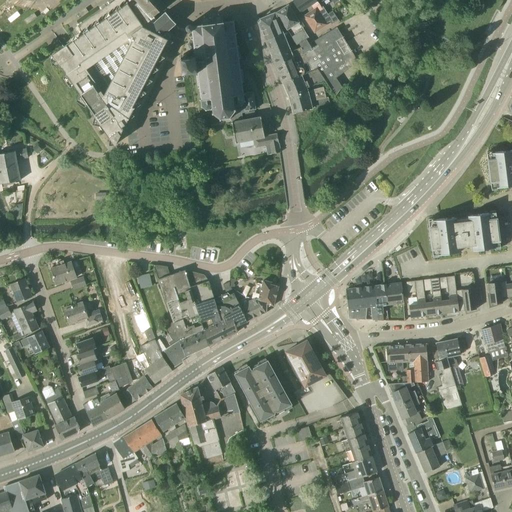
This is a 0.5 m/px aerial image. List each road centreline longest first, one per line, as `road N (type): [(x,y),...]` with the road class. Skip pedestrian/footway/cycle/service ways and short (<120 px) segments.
road 1 (secondary): [(329,280),(462,148),(511,57)]
road 2 (residential): [(295,234),(259,237),(219,270),(71,247),(28,254)]
road 3 (residential): [(242,1),(284,112),(295,234)]
road 4 (residential): [(91,441),(28,254)]
road 5 (secondary): [(91,441),(214,359)]
road 6 (residential): [(428,511),(377,389),(364,390)]
road 7 (residential): [(346,352),(372,337),(485,318)]
road 8 (residential): [(168,70),(176,145),(146,149),(143,124)]
road 9 (residential): [(405,511),(364,390)]
road 10 (unknown): [(504,511),(488,497),(473,447),(479,435),(511,428)]
